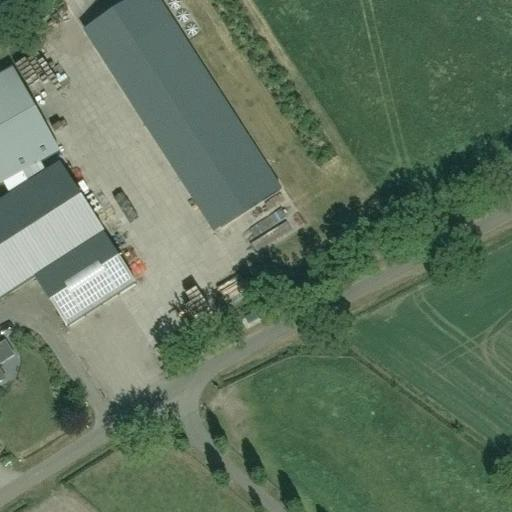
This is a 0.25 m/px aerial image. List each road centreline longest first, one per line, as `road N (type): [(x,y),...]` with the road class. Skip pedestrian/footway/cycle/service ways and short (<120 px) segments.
road 1 (unclassified): [(153,400),(511,204)]
road 2 (unclassified): [(0,497),(153,400)]
road 3 (unclassified): [(286,511),(153,400)]
